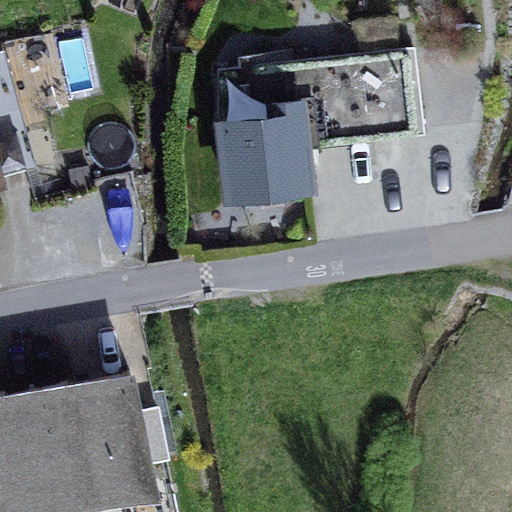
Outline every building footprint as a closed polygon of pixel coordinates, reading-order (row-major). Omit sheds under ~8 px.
[(361,53),(399,49),(396,21),(358,25),(361,53)] [(0,175),(37,165),(6,49),(0,50),(0,175)] [(370,135),(423,129),(416,63),(400,65),(399,49),(361,53),(370,135)] [(309,185),(304,143),(370,135),(361,53),(306,60),(308,70),(298,71),(297,61),(220,70),(220,104),(231,194),(309,185)] [(134,176),(99,184),(111,238),(146,230),(134,176)] [(148,367),(68,384),(67,384),(92,498),(91,499),(92,501),(99,500),(155,488),(152,475),(148,457),(166,453),(148,367)] [(92,498),(67,384),(68,384),(68,381),(6,394),(5,394),(29,509),(28,509),(29,511),(61,505),(91,499),(92,498)] [(29,509),(5,394),(6,394),(5,391),(0,391),(0,511),(11,511),(28,509),(29,509)] [(172,511),(164,473),(152,475),(155,488),(99,500),(102,511),(172,511)] [(62,511),(93,511),(92,501),(91,499),(61,505),(62,511)]
